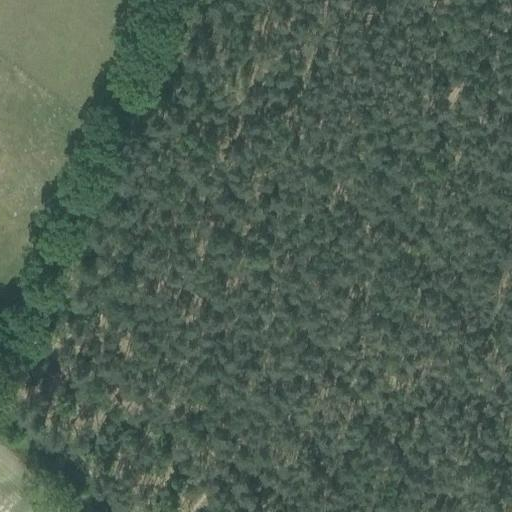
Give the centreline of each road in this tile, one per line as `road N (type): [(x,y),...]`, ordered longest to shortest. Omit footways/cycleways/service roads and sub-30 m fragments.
road 1 (track): [(206,511),(511,44)]
road 2 (track): [(119,511),(0,395)]
